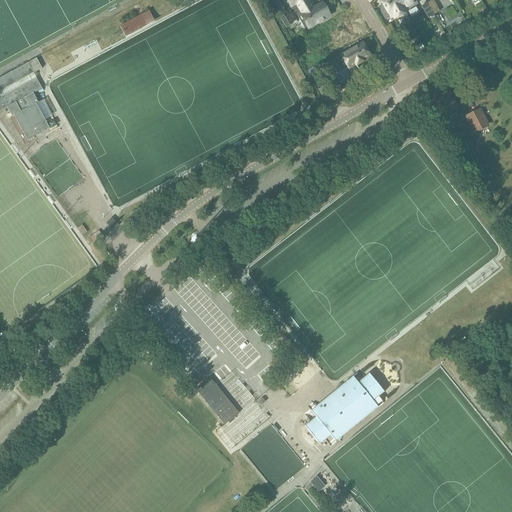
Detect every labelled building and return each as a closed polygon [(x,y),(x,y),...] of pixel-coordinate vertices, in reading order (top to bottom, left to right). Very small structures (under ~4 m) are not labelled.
[(292,6),(295,13),(310,3),(308,0),(286,0),(291,7),(292,6)] [(380,0),(384,6),(379,9),(385,20),(390,17),(391,18),(394,17),(395,19),(396,18),(397,18),(404,14),(404,13),(406,12),(404,10),(404,11),(397,0),(380,0)] [(397,0),(404,11),(404,10),(416,3),(420,0),(419,0),(397,0)] [(427,4),(434,15),(439,12),(433,0),(427,4)] [(310,3),(295,13),(299,19),(301,17),(302,19),(304,18),(308,25),(307,26),(308,28),(329,16),(322,4),(314,9),(310,3)] [(434,15),(427,4),(422,7),(428,18),(434,15)] [(276,10),(279,16),(285,13),(282,7),(276,10)] [(149,12),(121,27),(126,36),(154,21),(149,12)] [(333,23),(318,31),(323,39),(329,35),(336,46),(357,34),(349,21),(336,28),(333,23)] [(384,28),(391,39),(397,36),(390,25),(384,28)] [(348,68),(335,75),(340,84),(360,72),(356,66),(363,62),(363,61),(370,57),(362,44),(341,56),(348,68)] [(36,104),(38,103),(33,93),(42,89),(36,78),(31,81),(29,76),(42,69),(36,58),(0,78),(0,112),(4,110),(6,113),(9,111),(12,117),(14,116),(27,140),(49,129),(36,104)] [(434,101),(446,123),(459,116),(447,93),(434,101)] [(479,111),(466,118),(474,133),(487,126),(479,111)] [(464,143),(456,129),(448,134),(459,153),(469,148),(466,143),(464,143)] [(481,168),(476,160),(466,166),(472,174),(481,168)] [(118,224),(114,221),(111,218),(106,224),(112,230),(114,231),(119,226),(118,224)] [(117,350),(113,346),(104,355),(108,359),(117,350)] [(359,385),(353,377),(352,377),(353,379),(312,412),(311,411),(310,411),(317,419),(306,427),(305,426),(304,426),(320,445),(319,443),(329,435),(336,442),(335,440),(376,407),(377,408),(378,408),(376,406),(382,401),(377,396),(382,392),(384,393),(369,374),(368,374),(370,376),(359,385)] [(238,414),(218,390),(209,378),(196,388),(225,424),(238,414)] [(320,490),(325,487),(317,477),(310,482),(314,487),(318,492),(320,490)]
